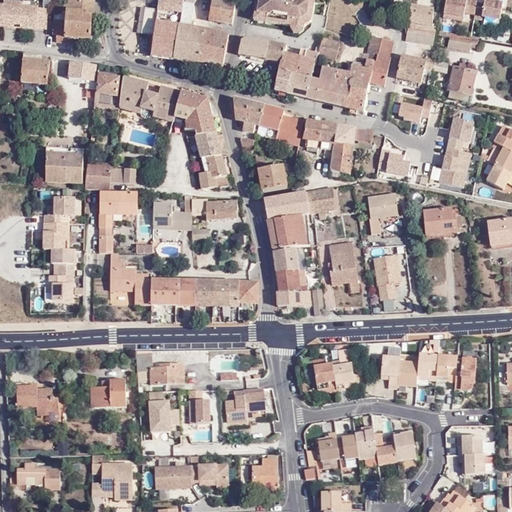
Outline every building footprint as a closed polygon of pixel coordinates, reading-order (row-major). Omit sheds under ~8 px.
[(91,40),(94,0),(65,0),(66,2),(68,2),(67,21),(55,20),(53,36),(57,36),(57,43),(66,44),(66,39),(91,40)] [(234,2),(224,0),(212,0),(209,20),(232,24),(236,2),(234,2)] [(256,0),(257,1),(256,5),(254,21),(268,23),(291,27),(305,29),(305,27),(312,22),(314,12),(315,3),(299,0),(256,0)] [(410,17),(410,23),(433,27),(435,1),(428,0),(421,0),(420,7),(412,6),(412,7),(402,6),(401,16),(410,17)] [(463,22),(465,13),(475,14),(477,3),(477,0),(446,0),(443,18),(463,22)] [(489,0),(484,0),(484,4),(477,3),(475,14),(474,18),(482,19),(483,16),(500,19),(503,2),(489,0)] [(36,30),(37,29),(47,30),(48,10),(38,9),(38,7),(23,6),(23,4),(5,2),(4,6),(0,5),(0,28),(2,28),(2,26),(13,27),(21,27),(22,29),(36,30)] [(179,25),(174,59),(202,63),(207,31),(191,28),(195,5),(185,3),(183,14),(181,26),(179,25)] [(183,14),(159,10),(157,22),(179,25),(181,26),(183,14)] [(157,22),(152,55),(174,59),(179,25),(157,22)] [(304,32),(305,29),(291,27),(290,29),(293,34),(300,36),(304,32)] [(434,47),(436,33),(408,28),(405,41),(434,47)] [(202,63),(223,67),(226,53),(229,34),(207,31),(202,63)] [(478,38),(471,37),(452,33),(450,43),(476,48),(478,38)] [(359,79),(361,83),(370,85),(370,82),(375,62),(377,62),(382,39),(372,37),(371,42),(368,51),(367,59),(368,60),(366,69),(354,66),(352,73),(339,71),(336,85),(352,89),(352,88),(350,85),(350,82),(351,80),(353,78),(356,78),(359,79)] [(335,59),(340,43),(323,38),(319,54),(318,55),(335,59)] [(391,58),(390,57),(394,42),(382,39),(377,62),(375,62),(370,82),(385,86),(391,58)] [(242,42),(240,55),(267,59),(269,43),(250,40),(242,42)] [(269,43),(267,59),(283,61),(285,53),(287,46),(269,43)] [(305,58),(300,57),(295,75),(312,79),(318,55),(319,54),(307,51),(305,58)] [(285,53),(283,61),(280,72),(292,75),(295,75),(300,57),(285,53)] [(25,54),(22,82),(48,86),(50,64),(53,64),(54,58),(25,54)] [(426,62),(402,56),(396,78),(422,84),(426,68),(435,70),(436,61),(429,59),(427,59),(426,62)] [(446,60),(445,63),(436,61),(435,70),(447,73),(450,61),(446,60)] [(86,81),(85,88),(96,90),(96,81),(95,81),(97,66),(70,63),(69,78),(86,81)] [(454,68),(450,89),(451,90),(469,94),(471,94),(475,73),(468,71),(469,66),(460,64),(459,69),(454,68)] [(352,89),(336,85),(339,71),(337,71),(333,69),(323,67),(320,81),(312,79),(307,99),(343,108),(347,109),(352,89)] [(280,72),(276,91),(287,93),(292,75),(280,72)] [(119,78),(100,75),(97,90),(95,106),(108,108),(110,94),(117,95),(119,78)] [(290,94),(298,96),(307,99),(312,79),(295,75),(292,75),(287,93),(290,94)] [(147,94),(149,84),(123,77),(122,88),(121,95),(119,110),(141,116),(142,117),(145,118),(148,119),(151,119),(154,117),(156,107),(148,105),(150,94),(147,94)] [(366,111),(364,110),(369,87),(370,85),(361,83),(359,79),(356,78),(353,78),(351,80),(350,82),(350,85),(352,88),(352,89),(347,109),(356,111),(361,112),(361,114),(365,115),(366,111)] [(159,97),(150,94),(148,105),(156,107),(154,117),(174,122),(174,119),(177,111),(181,93),(161,88),(159,97)] [(467,101),(469,94),(451,90),(449,97),(467,101)] [(209,100),(181,93),(177,111),(194,116),(190,132),(196,132),(197,136),(216,132),(209,100)] [(110,94),(108,108),(119,110),(121,95),(117,95),(110,94)] [(265,105),(234,98),(236,119),(245,122),(243,130),(254,133),(256,124),(260,125),(265,105)] [(402,104),(399,116),(405,117),(404,120),(420,124),(421,116),(429,118),(433,101),(425,99),(423,109),(402,104)] [(283,115),(285,110),(265,105),(260,125),(278,130),(283,115)] [(190,132),(194,116),(177,111),(174,119),(187,122),(187,127),(186,131),(188,138),(197,136),(196,132),(190,132)] [(299,146),(303,122),(283,115),(278,130),(275,139),(299,146)] [(469,143),(473,123),(454,119),(447,148),(460,151),(463,142),(469,143)] [(307,141),(322,143),(321,149),(325,150),(326,144),(335,144),(337,145),(340,126),(307,121),(304,140),(307,141)] [(174,122),(171,130),(170,134),(179,135),(180,130),(181,124),(174,122)] [(260,125),(258,134),(275,139),(278,130),(260,125)] [(373,134),(373,131),(340,126),(337,145),(354,147),(355,140),(371,143),(373,134)] [(511,132),(503,128),(494,144),(504,149),(511,153),(511,132)] [(197,136),(198,139),(202,159),(221,155),(218,140),(216,132),(197,136)] [(255,140),(240,138),(244,153),(253,154),(255,140)] [(357,147),(370,149),(371,143),(355,140),(354,147),(357,147)] [(307,141),(306,147),(321,149),(322,143),(307,141)] [(325,150),(325,154),(324,158),(332,159),(335,144),(326,144),(325,150)] [(350,174),(354,147),(337,145),(335,144),(332,159),(331,170),(341,172),(350,174)] [(447,148),(445,156),(448,157),(447,160),(445,159),(439,182),(463,188),(471,154),(460,151),(447,148)] [(389,154),(390,151),(381,149),(377,168),(385,170),(385,172),(407,177),(409,164),(402,162),(403,157),(389,154)] [(511,168),(511,153),(504,149),(495,165),(510,172),(511,168)] [(46,182),(82,183),(83,156),(71,155),(61,155),(47,154),(46,182)] [(217,178),(226,176),(221,155),(202,159),(205,170),(209,169),(210,173),(200,174),(202,189),(217,188),(217,178)] [(89,156),(85,188),(85,189),(109,190),(110,182),(112,168),(112,165),(94,164),(95,156),(89,156)] [(276,160),(256,156),(263,192),(287,188),(283,166),(277,166),(276,160)] [(508,181),(511,183),(511,173),(510,172),(495,165),(486,181),(503,190),(508,181)] [(134,183),(135,170),(112,168),(110,182),(134,183)] [(217,188),(229,187),(226,176),(217,178),(217,188)] [(314,213),(335,209),(332,188),(306,193),(310,214),(314,213)] [(112,214),(138,215),(138,192),(101,192),(100,228),(112,228),(112,214)] [(306,214),(310,214),(306,193),(264,201),(268,217),(269,221),(306,214)] [(379,218),(381,218),(387,217),(397,216),(395,196),(369,198),(371,218),(370,219),(372,235),(381,233),(379,218)] [(50,207),(50,215),(47,215),(47,224),(61,224),(61,214),(74,215),(75,198),(55,198),(55,207),(50,207)] [(207,203),(207,199),(192,199),(192,216),(208,216),(207,203)] [(238,219),(237,202),(207,203),(208,216),(208,220),(238,219)] [(186,214),(184,214),(173,214),(173,205),(154,205),(153,227),(172,228),(172,231),(183,231),(193,231),(192,214),(186,214)] [(452,209),(424,212),(426,235),(454,232),(452,209)] [(303,246),(312,245),(306,214),(269,221),(274,249),(300,247),(303,246)] [(511,220),(488,224),(491,246),(511,243),(511,220)] [(64,233),(69,233),(69,225),(61,224),(47,224),(47,239),(46,250),(52,251),(64,251),(64,233)] [(199,225),(193,224),(193,240),(209,239),(209,229),(200,230),(199,225)] [(112,236),(100,236),(100,254),(111,254),(113,254),(113,236),(112,236)] [(333,262),(329,262),(332,282),(349,279),(350,283),(352,292),(361,291),(360,283),(358,283),(352,242),(330,245),(333,262)] [(153,246),(136,247),(136,254),(153,255),(153,246)] [(275,253),(277,266),(278,273),(299,270),(297,250),(275,253)] [(59,264),(59,277),(66,277),(74,277),(75,251),(68,251),(64,251),(52,251),(52,263),(59,264)] [(396,256),(375,259),(381,300),(397,298),(395,283),(400,282),(396,256)] [(125,260),(119,260),(111,260),(111,291),(135,291),(135,304),(151,305),(152,280),(148,280),(148,275),(137,275),(137,270),(125,269),(125,260)] [(305,270),(299,270),(278,273),(280,293),(301,292),(301,287),(307,287),(305,270)] [(66,285),(66,277),(59,277),(50,276),(50,285),(55,285),(55,293),(54,301),(73,302),(74,286),(66,285)] [(151,305),(160,305),(176,306),(180,306),(180,281),(152,280),(151,305)] [(186,306),(191,306),(196,306),(196,282),(180,281),(180,306),(186,306)] [(213,282),(196,282),(196,306),(213,307),(213,282)] [(230,283),(213,282),(213,307),(220,307),(230,307),(230,283)] [(251,308),(251,304),(259,304),(259,282),(240,283),(240,307),(251,308)] [(236,283),(230,283),(230,307),(240,307),(240,283),(236,283)] [(322,290),(312,290),(315,316),(325,316),(322,290)] [(301,292),(280,293),(277,293),(279,307),(312,307),(310,293),(308,293),(301,292)] [(151,305),(151,313),(160,314),(160,305),(151,305)] [(191,306),(186,306),(186,314),(196,315),(196,306),(191,306)] [(160,314),(151,313),(150,323),(151,323),(159,323),(160,314)] [(388,348),(387,357),(400,358),(401,349),(388,348)] [(339,352),(341,365),(352,363),(350,350),(339,352)] [(153,369),(153,354),(138,355),(138,372),(152,372),(152,385),(184,384),(184,365),(160,366),(160,369),(153,369)] [(439,356),(420,354),(419,363),(418,377),(430,378),(430,381),(435,382),(437,382),(438,365),(439,362),(439,356)] [(398,386),(400,362),(400,358),(387,357),(383,357),(382,375),(389,376),(389,379),(388,389),(398,390),(398,386)] [(337,393),(333,366),(325,367),(323,360),(313,362),(314,369),(319,392),(329,391),(329,394),(337,393)] [(461,371),(457,371),(455,390),(468,391),(474,385),(475,361),(462,360),(461,371)] [(418,377),(419,363),(400,362),(398,386),(417,387),(417,385),(418,380),(418,377)] [(447,385),(447,389),(455,390),(457,371),(457,364),(439,362),(438,365),(437,382),(436,384),(447,385)] [(355,384),(352,363),(341,365),(333,366),(337,393),(346,391),(345,386),(355,384)] [(430,381),(430,378),(418,377),(418,380),(417,385),(435,387),(435,382),(430,381)] [(127,408),(126,382),(110,382),(110,388),(102,388),(92,388),(93,409),(127,408)] [(38,408),(38,412),(48,412),(59,412),(59,399),(53,399),(52,390),(37,391),(37,387),(17,388),(18,408),(38,408)] [(253,412),(266,410),(264,389),(244,391),(244,397),(235,398),(236,402),(226,403),(228,423),(247,421),(247,420),(247,413),(253,412)] [(151,391),(152,430),(173,430),(172,397),(164,397),(164,390),(151,391)] [(203,402),(202,391),(188,391),(189,424),(211,424),(210,401),(203,402)] [(382,432),(375,433),(378,458),(379,465),(398,462),(396,446),(384,447),(384,443),(382,432)] [(359,458),(360,461),(367,459),(378,458),(375,433),(356,436),(359,458)] [(395,438),(395,441),(396,446),(398,462),(416,459),(413,435),(395,438)] [(341,462),(337,439),(337,436),(329,437),(330,442),(319,443),(323,465),(338,462),(341,462)] [(359,458),(356,436),(337,439),(341,462),(359,458)] [(463,447),(459,447),(459,457),(483,456),(482,438),(462,438),(463,447)] [(108,463),(108,455),(92,456),(92,475),(102,475),(102,483),(102,490),(114,490),(114,498),(133,498),(133,464),(108,463)] [(466,475),(486,474),(485,456),(483,456),(459,457),(459,464),(461,464),(466,464),(466,475)] [(192,465),(192,467),(200,466),(200,457),(192,457),(192,465)] [(369,466),(379,465),(378,458),(367,459),(369,466)] [(263,460),(263,467),(253,467),(253,486),(264,486),(264,483),(278,483),(278,460),(263,460)] [(25,464),(25,470),(18,470),(18,485),(26,485),(26,480),(36,480),(36,484),(46,484),(46,490),(61,490),(61,470),(37,470),(37,464),(25,464)] [(156,487),(192,486),(192,484),(192,467),(192,465),(156,465),(156,487)] [(229,488),(229,466),(200,466),(192,467),(192,484),(199,484),(199,487),(216,486),(216,488),(229,488)] [(316,479),(315,470),(306,471),(307,481),(316,479)] [(92,483),(92,498),(114,498),(114,490),(102,490),(102,483),(92,483)] [(174,489),(159,490),(160,498),(174,496),(174,489)] [(341,493),(323,494),(323,511),(350,511),(351,504),(350,504),(342,504),(341,493)] [(350,504),(349,493),(341,493),(342,504),(350,504)] [(446,498),(440,506),(441,507),(442,508),(448,499),(450,497),(448,495),(446,498)] [(442,508),(441,507),(440,506),(434,502),(429,510),(430,510),(431,511),(447,511),(443,509),(442,508)]
